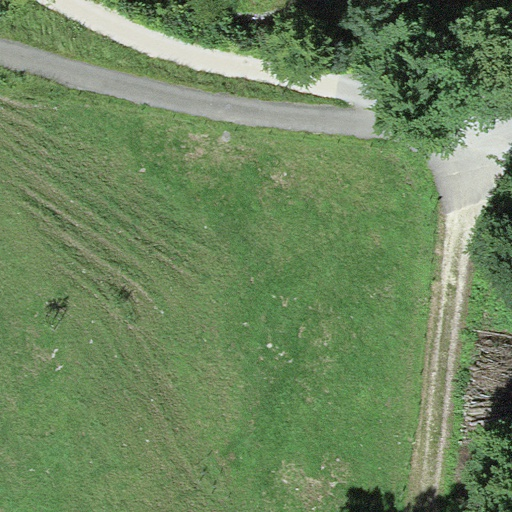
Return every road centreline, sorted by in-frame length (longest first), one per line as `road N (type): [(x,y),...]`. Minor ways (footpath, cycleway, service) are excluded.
road 1 (track): [(421,511),(471,130),(363,86),(159,45),(54,0)]
road 2 (track): [(511,124),(377,125),(187,101),(0,50)]
